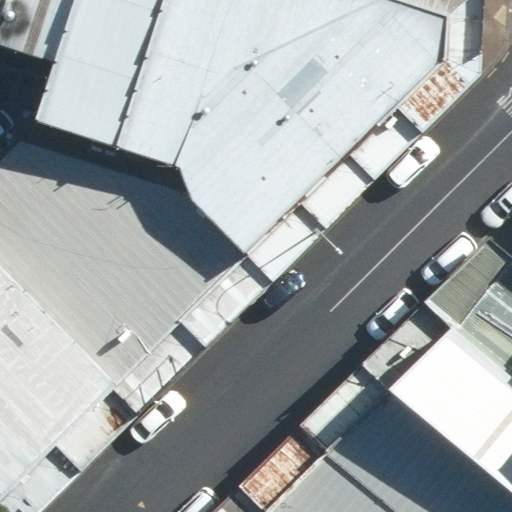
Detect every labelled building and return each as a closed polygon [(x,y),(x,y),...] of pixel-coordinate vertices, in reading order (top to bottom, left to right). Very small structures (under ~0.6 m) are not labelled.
[(6,0),(0,21),(0,45),(53,63),(74,0),(6,0)] [(35,119),(114,146),(162,0),(74,0),(53,63),(35,119)] [(162,0),(114,146),(175,166),(230,0),(162,0)] [(183,167),(189,190),(193,203),(247,255),(445,62),(447,19),(389,0),(230,0),(175,166),(183,167)] [(0,158),(0,265),(116,380),(247,255),(193,203),(189,190),(19,141),(0,158)] [(0,496),(116,380),(0,265),(0,496)] [(511,270),(454,329),(511,372),(511,270)] [(388,393),(511,492),(511,372),(454,329),(388,393)] [(322,453),(390,511),(511,511),(511,492),(388,393),(322,453)] [(264,511),(390,511),(322,453),(264,511)]
